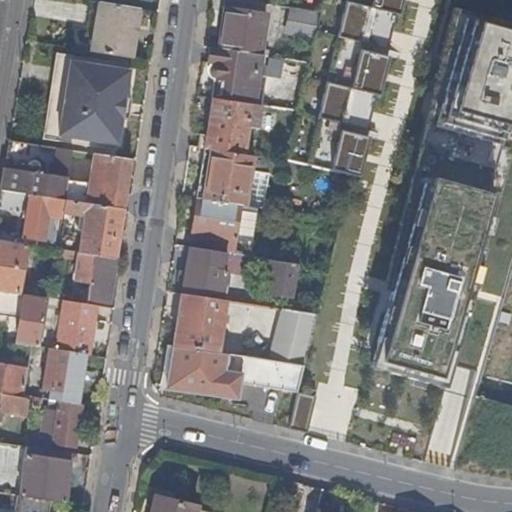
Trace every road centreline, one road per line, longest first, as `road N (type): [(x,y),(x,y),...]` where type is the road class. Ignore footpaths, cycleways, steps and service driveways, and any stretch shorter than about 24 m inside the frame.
road 1 (residential): [(426,0),(316,462)]
road 2 (residential): [(124,416),(185,0)]
road 3 (unknown): [(434,491),(511,208)]
road 4 (unclassified): [(316,462),(511,502)]
road 5 (unclassified): [(124,416),(316,462)]
